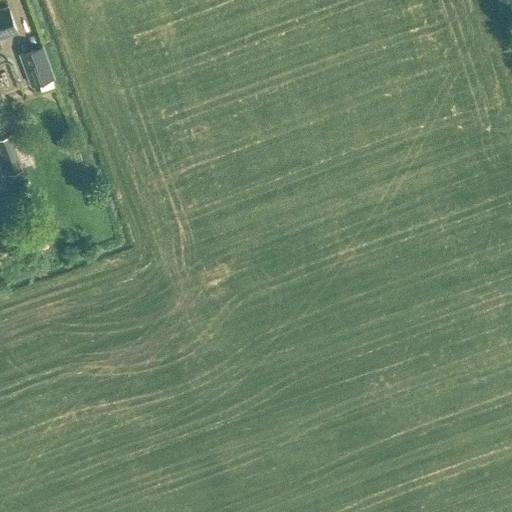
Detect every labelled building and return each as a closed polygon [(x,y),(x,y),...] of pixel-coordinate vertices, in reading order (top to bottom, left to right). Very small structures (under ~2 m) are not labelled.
[(0,42),(1,42),(0,39),(0,34),(17,28),(9,4),(0,7),(0,42)] [(53,77),(55,76),(43,43),(18,52),(30,85),(39,82),(53,77)] [(53,77),(39,82),(41,89),(55,84),(53,77)] [(10,133),(0,137),(0,151),(5,164),(20,158),(10,133)] [(0,164),(0,191),(8,188),(0,164)]
